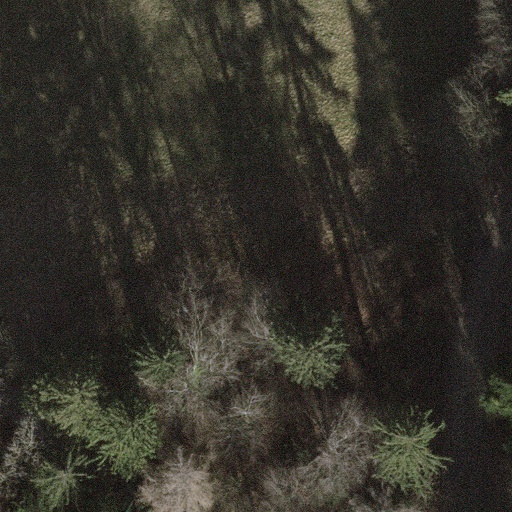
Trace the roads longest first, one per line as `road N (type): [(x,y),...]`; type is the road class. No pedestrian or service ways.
road 1 (track): [(511,244),(485,280),(462,511)]
road 2 (track): [(136,511),(0,406)]
